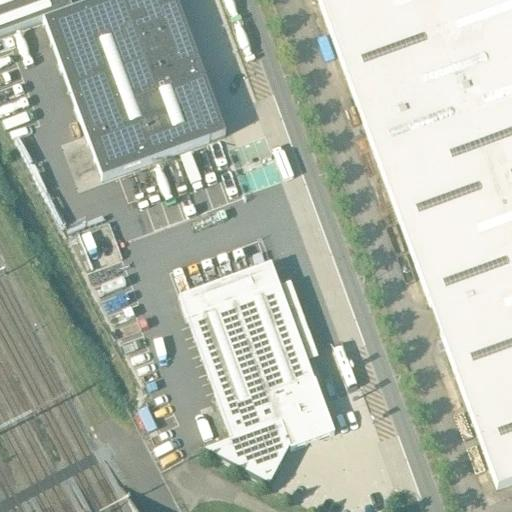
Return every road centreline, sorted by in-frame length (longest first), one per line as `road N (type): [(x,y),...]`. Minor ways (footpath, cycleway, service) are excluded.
road 1 (unclassified): [(243,0),(435,511)]
road 2 (track): [(102,422),(0,235)]
